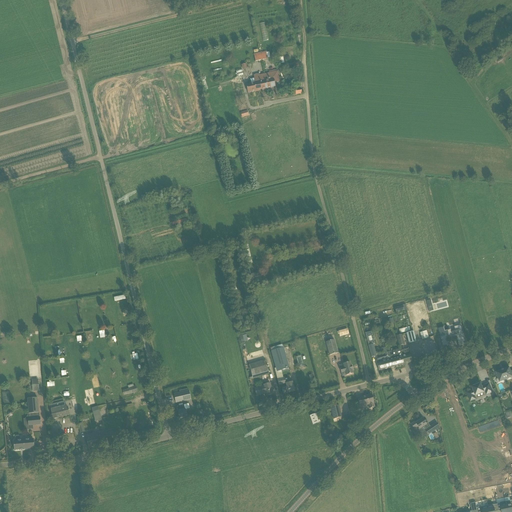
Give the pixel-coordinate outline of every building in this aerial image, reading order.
[(260,29),(263,42),(269,41),(266,28),(260,29)] [(273,80),(279,79),(277,71),(264,74),(266,81),(260,83),(261,90),(275,87),(273,80)] [(266,81),(264,74),(259,75),(259,74),(254,76),(255,83),(246,85),(248,93),(261,90),(260,83),(266,81)] [(244,251),(243,251),(247,264),(252,263),(249,249),(244,251)] [(438,328),(443,346),(449,344),(447,337),(450,336),(450,339),(454,338),(454,337),(457,336),(459,345),(466,344),(462,331),(460,331),(459,329),(452,331),(451,329),(449,330),(449,329),(447,330),(445,331),(444,327),(438,328)] [(377,356),(373,344),(375,344),(374,340),(373,336),(372,336),(371,331),(365,333),(368,346),(371,357),(377,356)] [(428,338),(428,337),(426,331),(419,333),(421,339),(424,339),(428,338)] [(406,334),(407,338),(409,344),(416,342),(414,332),(406,334)] [(405,364),(412,362),(409,349),(404,350),(403,345),(404,345),(402,335),(397,336),(400,349),(401,353),(402,353),(405,364)] [(326,343),(329,356),(337,353),(334,340),(326,343)] [(289,368),(283,348),(271,352),(276,369),(277,372),(281,371),(289,368)] [(389,356),(392,368),(405,364),(402,353),(401,353),(400,349),(392,351),(393,355),(390,356),(389,356)] [(295,357),(299,368),(305,366),(301,355),(295,357)] [(388,356),(386,357),(377,359),(378,363),(377,363),(379,371),(392,368),(389,356),(388,356)] [(269,374),(265,360),(249,365),(253,379),(269,374)] [(342,377),(346,376),(353,374),(352,370),(351,366),(350,363),(339,365),(340,371),(342,377)] [(511,374),(509,368),(504,370),(504,369),(501,371),(496,373),(500,382),(511,377),(511,374)] [(294,392),(293,386),(292,382),(284,384),(283,378),(277,380),(279,386),(281,386),(283,394),(287,393),(294,392)] [(273,394),(270,384),(263,385),(263,386),(255,389),(257,396),(266,393),(266,396),(273,394)] [(493,392),(489,384),(483,386),(483,387),(482,388),(481,384),(480,384),(479,384),(477,385),(472,387),(474,391),(473,392),(472,391),(467,393),(470,402),(475,400),(476,400),(474,396),(475,395),(476,396),(484,392),(485,392),(487,395),(493,392)] [(138,392),(136,386),(128,388),(128,389),(123,391),(124,395),(130,394),(138,392)] [(189,391),(188,391),(187,388),(179,390),(180,393),(174,394),(176,403),(191,399),(189,391)] [(362,397),(358,398),(360,407),(368,405),(369,409),(374,407),(373,403),(371,395),(366,396),(366,397),(363,397),(362,397)] [(461,401),(458,396),(450,399),(451,401),(447,403),(449,407),(442,410),(445,419),(452,416),(451,413),(460,410),(459,409),(458,408),(462,407),(460,402),(461,401)] [(27,399),(29,414),(39,413),(37,398),(27,399)] [(53,405),(50,406),(53,419),(57,418),(57,419),(70,416),(68,407),(66,407),(64,402),(53,405)] [(184,405),(177,407),(178,413),(176,414),(175,415),(176,418),(177,418),(179,418),(187,417),(184,405)] [(339,406),(330,408),(333,419),(341,417),(339,406)] [(99,410),(92,412),(95,422),(102,421),(99,410)] [(313,425),(319,423),(318,421),(315,414),(310,416),(313,425)] [(41,425),(40,418),(28,419),(28,426),(41,425)] [(426,425),(422,419),(420,420),(419,419),(411,424),(414,429),(417,427),(419,429),(423,427),(425,430),(428,435),(434,431),(431,426),(428,428),(426,425)] [(481,432),(502,425),(500,420),(480,426),(481,432)] [(104,430),(100,431),(103,443),(115,441),(112,432),(105,434),(104,430)] [(88,447),(103,443),(100,431),(85,435),(88,447)] [(14,451),(34,449),(33,439),(20,441),(20,437),(19,436),(16,436),(15,437),(16,441),(13,441),(14,451)] [(500,504),(497,505),(498,511),(502,511),(501,511),(507,511),(506,506),(505,502),(500,503),(500,504)]
